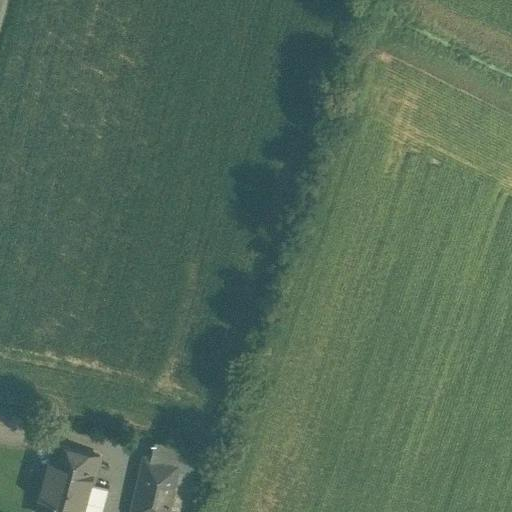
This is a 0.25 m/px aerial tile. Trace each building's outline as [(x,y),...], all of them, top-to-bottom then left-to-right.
[(100,454),(58,442),(39,511),(41,511),(83,511),(93,480),(100,454)] [(171,461),(146,455),(143,471),(168,476),(171,461)] [(168,476),(143,471),(137,497),(162,503),(168,476)] [(100,511),(108,484),(93,480),(83,511),(100,511)] [(159,511),(162,503),(137,497),(134,511),(138,511),(159,511)]
